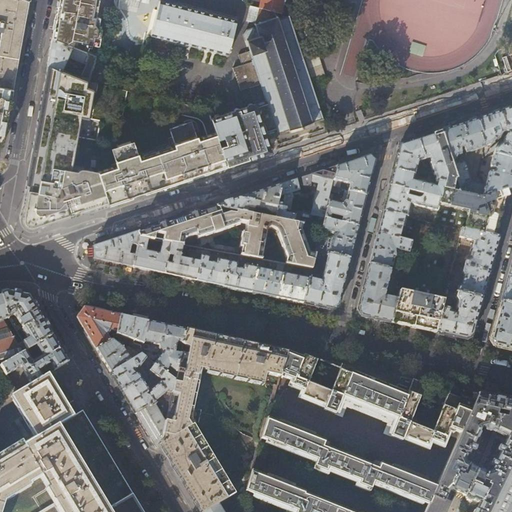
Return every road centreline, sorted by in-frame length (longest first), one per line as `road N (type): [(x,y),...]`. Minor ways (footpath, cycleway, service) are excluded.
road 1 (residential): [(20,259),(392,130)]
road 2 (secondary): [(20,259),(339,337)]
road 3 (residential): [(174,511),(51,310),(47,287),(20,259)]
road 4 (residential): [(339,337),(392,130)]
road 5 (residential): [(0,180),(12,169),(44,0)]
road 6 (residential): [(511,226),(474,366)]
road 7 (secondary): [(339,337),(474,366)]
road 8 (residential): [(392,130),(511,90)]
